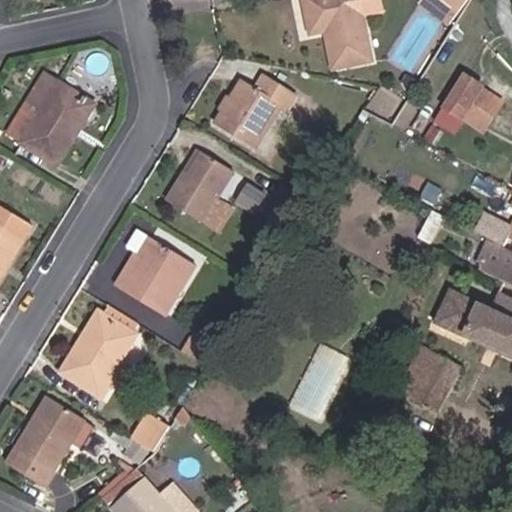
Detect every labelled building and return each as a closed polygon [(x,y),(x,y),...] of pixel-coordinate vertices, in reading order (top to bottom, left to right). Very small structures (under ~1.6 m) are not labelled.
[(372,63),(359,0),(305,0),(313,37),(326,34),(334,71),(372,63)] [(459,13),(442,0),(427,0),(422,7),(449,27),(459,13)] [(442,0),(459,13),(468,0),(442,0)] [(457,72),(436,123),(460,133),(464,122),(490,132),(507,92),(457,72)] [(71,134),(88,104),(45,78),(30,103),(43,111),(23,146),(58,167),(77,137),(71,134)] [(231,101),(223,114),(216,126),(256,150),(282,108),(288,111),(296,97),(264,78),(257,91),(242,82),(231,101)] [(219,111),(223,114),(231,101),(227,98),(219,111)] [(94,108),(88,104),(71,134),(77,137),(94,108)] [(199,152),(185,176),(191,178),(204,156),(199,152)] [(191,178),(185,176),(169,205),(218,235),(232,210),(218,201),(234,174),(204,156),(191,178)] [(266,214),(272,219),(288,191),(281,187),(266,214)] [(272,219),(291,230),(308,203),(288,191),(272,219)] [(511,210),(501,235),(511,240),(511,210)] [(0,283),(31,231),(0,211),(0,283)] [(447,220),(432,212),(418,241),(432,249),(447,220)] [(130,280),(123,275),(116,289),(166,319),(196,269),(151,243),(142,261),(130,280)] [(492,276),(491,278),(507,285),(511,287),(511,253),(491,244),(483,261),(486,263),(483,271),(492,276)] [(135,257),(123,275),(130,280),(142,261),(135,257)] [(511,287),(507,285),(493,312),(451,292),(436,325),(511,359),(511,287)] [(100,317),(83,344),(88,347),(105,320),(100,317)] [(88,347),(83,344),(65,376),(103,398),(112,384),(109,382),(134,339),(105,320),(88,347)] [(186,355),(207,367),(220,347),(198,335),(186,355)] [(323,341),(292,406),(322,420),(353,355),(323,341)] [(423,349),(400,395),(436,414),(460,368),(423,349)] [(53,476),(70,449),(65,446),(80,421),(47,401),(8,466),(48,492),(55,479),(53,476)] [(155,454),(170,430),(150,418),(135,442),(155,454)] [(65,446),(70,449),(85,424),(80,421),(65,446)] [(176,433),(170,430),(155,454),(162,458),(176,433)] [(386,488),(393,492),(401,476),(394,472),(386,488)] [(401,476),(393,492),(403,498),(414,478),(403,472),(401,476)] [(171,511),(146,484),(114,511),(171,511)]
